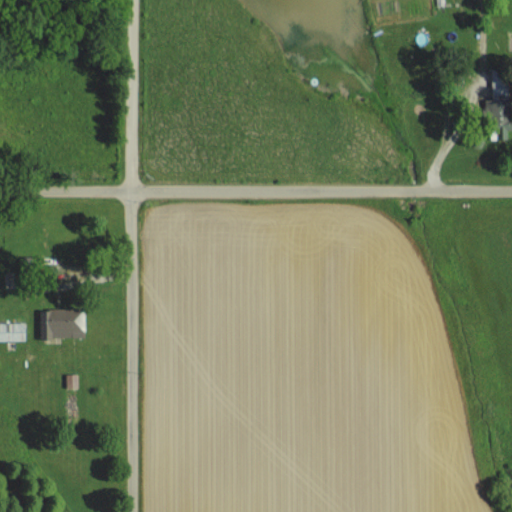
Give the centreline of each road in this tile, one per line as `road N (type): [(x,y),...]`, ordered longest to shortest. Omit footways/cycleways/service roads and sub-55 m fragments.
road 1 (residential): [(0,212),(511,200)]
road 2 (residential): [(121,511),(126,0)]
